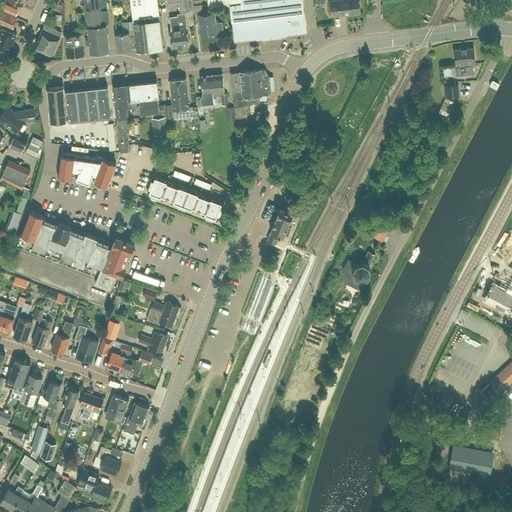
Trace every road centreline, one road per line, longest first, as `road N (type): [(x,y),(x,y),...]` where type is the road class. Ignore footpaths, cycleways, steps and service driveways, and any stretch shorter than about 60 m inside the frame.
road 1 (unclassified): [(292,511),(338,370),(504,28)]
road 2 (tertiary): [(381,511),(418,368),(511,191)]
road 3 (residential): [(304,71),(277,56),(160,68),(114,59),(63,65),(39,81),(20,77)]
road 4 (tertiary): [(224,256),(304,71)]
road 5 (unclassified): [(224,256),(108,209),(41,193)]
road 6 (residential): [(0,341),(169,403)]
road 7 (tertiary): [(169,403),(224,256)]
road 8 (tertiary): [(377,41),(504,28)]
